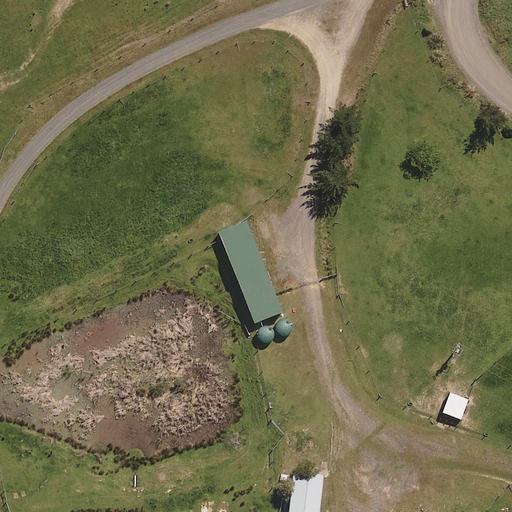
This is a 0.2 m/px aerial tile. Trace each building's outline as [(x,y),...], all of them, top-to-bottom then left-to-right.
[(296,295),(256,201),(218,217),(258,311),(296,295)] [(282,320),(281,321),(279,322),(278,324),(277,326),(276,328),(276,330),(276,332),(277,334),(278,336),(279,338),(280,339),(282,340),(284,341),(286,342),(288,342),(290,342),(292,342),(294,341),(296,340),(297,338),(298,336),(299,335),(300,333),(300,331),(300,328),(299,326),(299,325),(297,323),(296,321),(294,320),(292,319),(290,319),(288,318),(286,318),(284,319),(282,320)] [(259,329),(258,330),(256,332),(255,333),(254,335),(253,337),(253,339),(253,341),(254,343),(255,345),(256,347),(257,349),(259,350),(261,351),(263,351),(265,352),(267,351),(269,351),(271,350),(273,349),(274,348),(275,346),(276,344),(277,342),(277,340),(277,338),(276,336),(276,334),(274,332),(273,331),(271,329),(269,329),(267,328),(265,328),(263,328),(261,328),(259,329)] [(442,416),(461,423),(465,411),(444,412),(442,416)] [(321,511),(325,481),(295,478),(291,511),(321,511)]
